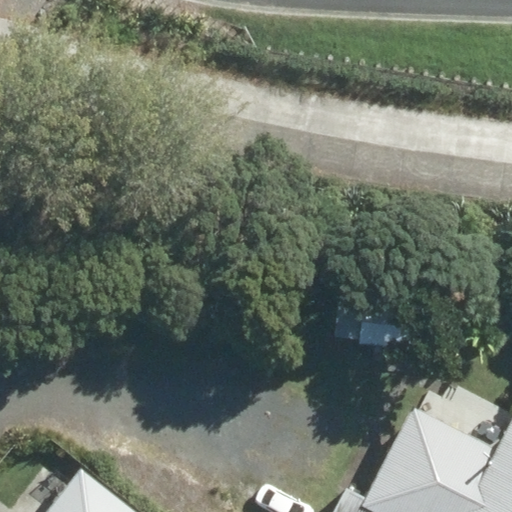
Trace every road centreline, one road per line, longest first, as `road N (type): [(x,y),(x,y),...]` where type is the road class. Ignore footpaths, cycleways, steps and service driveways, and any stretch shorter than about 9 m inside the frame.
road 1 (residential): [(0,53),(511,145)]
road 2 (track): [(0,352),(28,367),(143,367),(293,438)]
